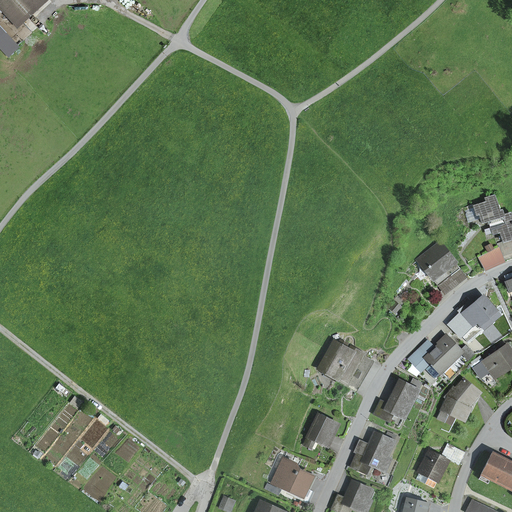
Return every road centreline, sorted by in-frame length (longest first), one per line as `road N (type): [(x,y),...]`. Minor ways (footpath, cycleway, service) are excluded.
road 1 (residential): [(511,266),(473,284),(393,361),(318,511)]
road 2 (track): [(205,487),(0,328)]
